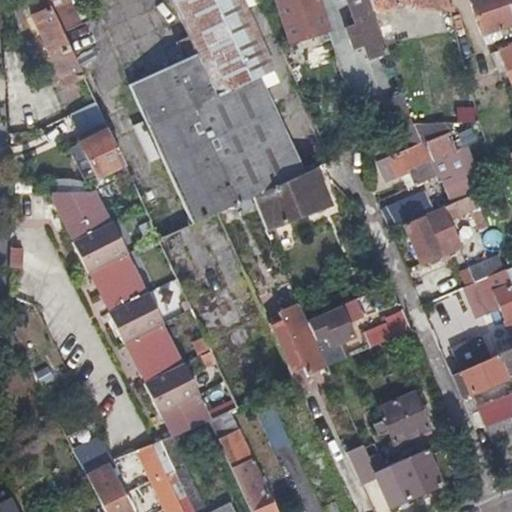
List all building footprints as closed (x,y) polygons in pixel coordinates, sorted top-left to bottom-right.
[(64,86),(82,77),(46,0),(35,0),(41,11),(31,16),(64,86)] [(301,167),(279,119),(257,72),(271,65),(241,0),(172,0),(216,96),(149,128),(193,221),(250,196),(312,168),(314,167),(312,162),(301,167)] [(317,0),(275,0),(288,40),(326,27),(317,0)] [(387,50),(372,10),(368,0),(348,0),(357,22),(347,26),(353,41),(363,37),(370,57),(387,50)] [(368,0),(372,10),(387,10),(387,5),(398,4),(398,1),(414,2),(414,8),(449,8),(447,0),(368,0)] [(483,33),(510,23),(511,22),(511,0),(473,0),(471,1),(483,33)] [(511,48),(503,52),(509,68),(511,67),(511,48)] [(383,100),(394,130),(414,121),(403,92),(383,100)] [(86,139),(105,129),(92,104),(73,113),(86,139)] [(481,119),(479,113),(477,107),(457,108),(457,120),(481,119)] [(443,179),(452,200),(475,190),(472,181),(459,148),(449,120),(414,121),(434,175),(443,179)] [(413,184),(434,175),(414,121),(394,130),(368,142),(373,153),(394,142),(392,138),(400,134),(406,148),(376,161),(385,182),(408,173),(413,184)] [(107,129),(93,136),(79,143),(95,177),(123,163),(107,129)] [(469,145),(459,148),(472,181),(481,177),(469,145)] [(328,202),(312,168),(250,196),(266,230),(328,202)] [(475,190),(452,200),(401,223),(419,263),(459,244),(448,218),(470,207),(487,247),(496,243),(475,190)] [(90,194),(52,191),(54,200),(76,242),(72,244),(87,274),(91,272),(112,311),(107,313),(123,343),(127,341),(147,380),(143,382),(158,412),(163,410),(175,434),(198,424),(187,399),(191,396),(177,366),(172,368),(153,328),(158,326),(143,295),(139,297),(120,257),(125,255),(110,224),(106,226),(90,194)] [(404,203),(381,213),(386,226),(409,215),(406,208),(404,203)] [(177,242),(171,229),(157,235),(164,249),(177,242)] [(177,242),(164,249),(178,281),(196,272),(181,240),(177,242)] [(18,244),(6,244),(5,264),(18,265),(18,244)] [(468,265),(475,281),(505,267),(499,252),(468,265)] [(494,296),(511,338),(511,284),(505,267),(475,281),(483,300),(494,296)] [(153,311),(174,305),(168,285),(148,291),(153,311)] [(456,297),(427,303),(431,322),(460,317),(456,297)] [(307,372),(326,364),(307,322),(299,304),(281,313),(307,372)] [(326,364),(326,365),(341,358),(334,342),(351,334),(339,308),(307,322),(326,364)] [(383,316),(385,319),(386,321),(362,332),(365,340),(352,346),(355,352),(409,329),(400,309),(383,316)] [(511,347),(451,374),(461,398),(506,378),(502,370),(511,365),(511,347)] [(211,351),(203,355),(208,366),(217,362),(211,351)] [(381,420),(376,422),(371,424),(377,437),(387,432),(392,443),(425,429),(409,392),(375,407),(381,420)] [(511,392),(477,408),(485,427),(511,415),(511,392)] [(511,415),(485,427),(494,447),(511,438),(511,415)] [(275,511),(265,489),(254,467),(237,429),(217,437),(250,511),(275,511)] [(194,511),(162,441),(139,453),(166,511),(194,511)] [(391,473),(395,481),(403,500),(440,484),(424,447),(387,463),(391,473)] [(373,469),(378,467),(383,465),(376,451),(366,455),(373,469)] [(377,479),(391,473),(387,463),(383,465),(378,467),(373,469),(377,479)] [(106,468),(88,478),(92,486),(111,477),(106,468)] [(105,511),(132,511),(114,475),(111,477),(92,486),(105,511)] [(16,511),(9,497),(0,501),(0,511),(16,511)] [(325,511),(337,511),(333,503),(323,507),(325,511)]
